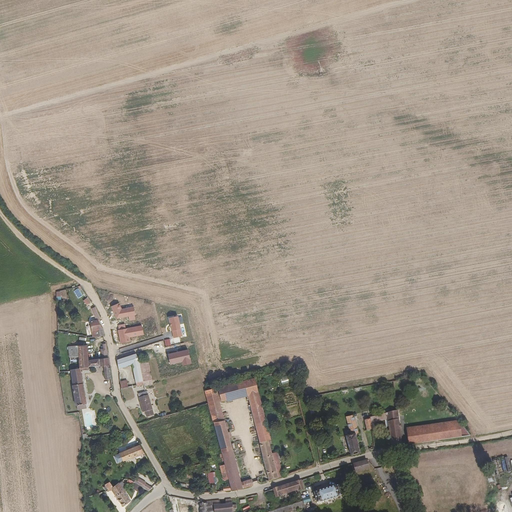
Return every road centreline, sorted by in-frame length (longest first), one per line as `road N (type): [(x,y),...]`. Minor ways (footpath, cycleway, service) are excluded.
road 1 (tertiary): [(511,431),(380,450),(246,489),(163,489)]
road 2 (residential): [(163,489),(115,399),(106,327),(82,282)]
